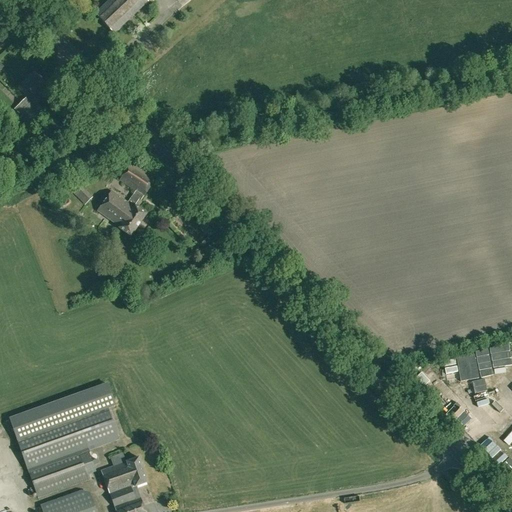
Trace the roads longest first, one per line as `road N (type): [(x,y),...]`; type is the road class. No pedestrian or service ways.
road 1 (tertiary): [(511,511),(26,0)]
road 2 (track): [(511,73),(166,148)]
road 3 (unknown): [(216,511),(393,486),(460,458)]
